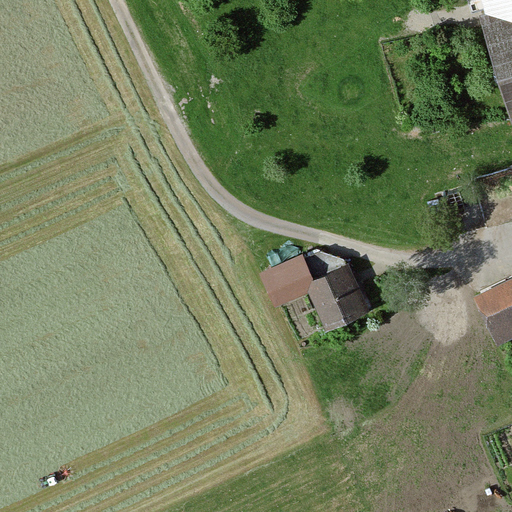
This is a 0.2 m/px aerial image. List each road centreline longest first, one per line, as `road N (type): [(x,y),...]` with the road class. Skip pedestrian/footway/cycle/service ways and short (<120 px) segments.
road 1 (track): [(321,241),(228,206),(191,163),(115,0)]
road 2 (unclassified): [(511,257),(380,259),(321,241)]
